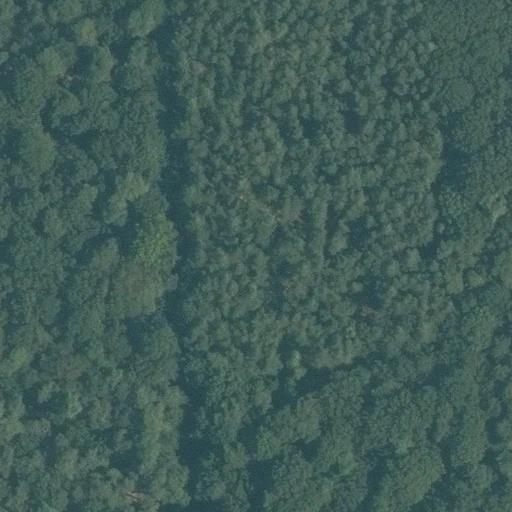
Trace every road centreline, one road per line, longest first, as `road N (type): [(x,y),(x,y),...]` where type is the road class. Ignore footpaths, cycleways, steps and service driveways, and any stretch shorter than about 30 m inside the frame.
road 1 (unknown): [(511,336),(224,395),(175,392)]
road 2 (unknown): [(169,260),(127,219),(120,177),(46,102),(38,83)]
road 3 (unknown): [(175,392),(169,260)]
